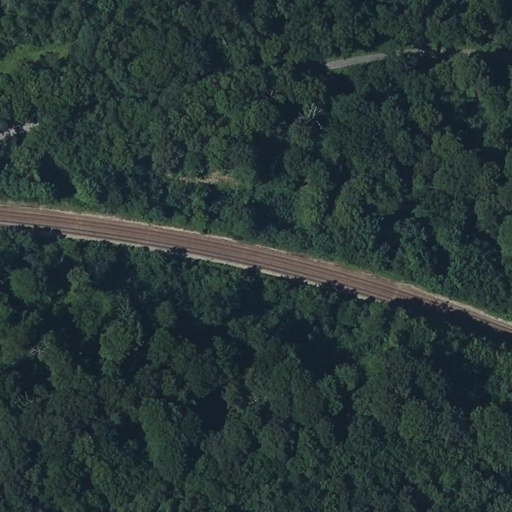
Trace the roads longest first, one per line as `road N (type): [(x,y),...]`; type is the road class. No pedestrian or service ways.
road 1 (unclassified): [(0,135),(402,52),(511,56)]
road 2 (track): [(118,511),(229,492),(511,475)]
